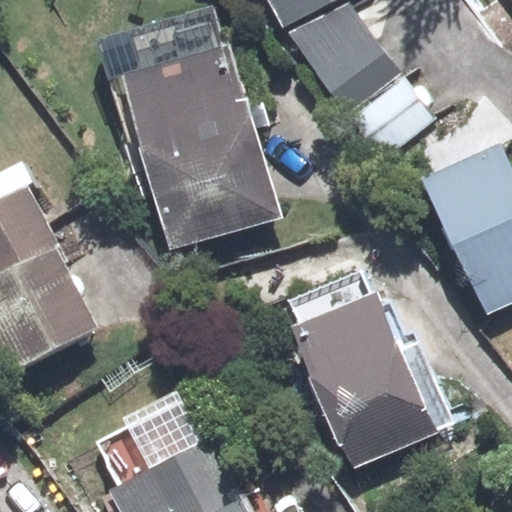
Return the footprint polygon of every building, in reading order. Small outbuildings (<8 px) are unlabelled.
[(262,0),(286,39),(387,163),(435,123),(340,6),(350,0),(262,0)] [(217,32),(109,61),(163,258),(271,229),(217,32)] [(511,309),(511,200),(488,151),(416,185),(481,324),(511,309)] [(60,253),(24,191),(7,201),(0,188),(0,389),(92,337),(48,260),(60,253)] [(361,299),(276,341),(347,482),(432,439),(361,299)] [(237,511),(175,399),(81,451),(114,511),(237,511)]
